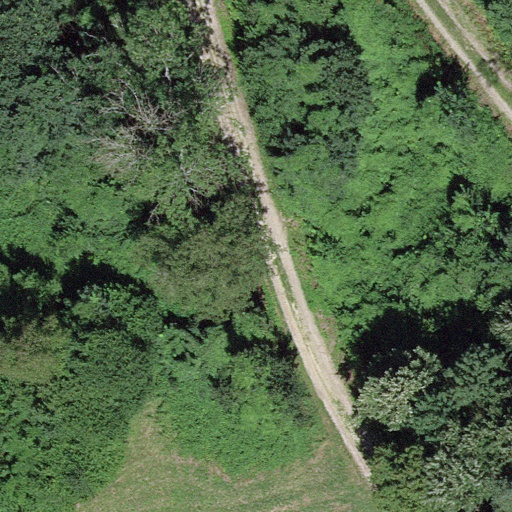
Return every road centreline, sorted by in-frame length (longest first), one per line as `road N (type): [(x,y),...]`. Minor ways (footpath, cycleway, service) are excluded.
road 1 (track): [(214,0),(315,318),(367,447),(410,511)]
road 2 (track): [(511,106),(426,0)]
